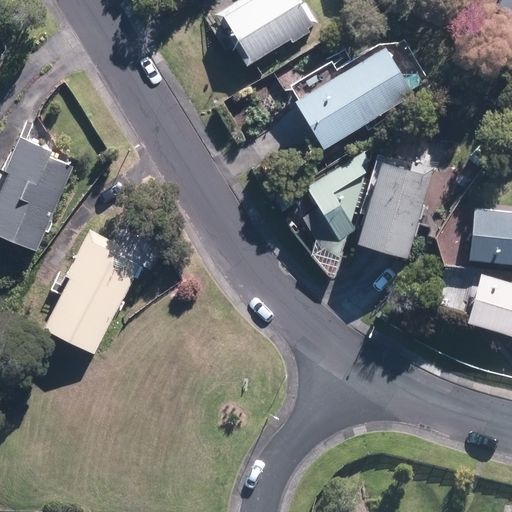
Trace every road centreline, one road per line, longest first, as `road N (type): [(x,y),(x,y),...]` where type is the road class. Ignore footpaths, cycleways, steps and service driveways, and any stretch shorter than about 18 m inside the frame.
road 1 (residential): [(85,0),(239,254),(290,309),(364,365)]
road 2 (residential): [(261,511),(281,456),(364,365)]
road 3 (residential): [(364,365),(511,427)]
